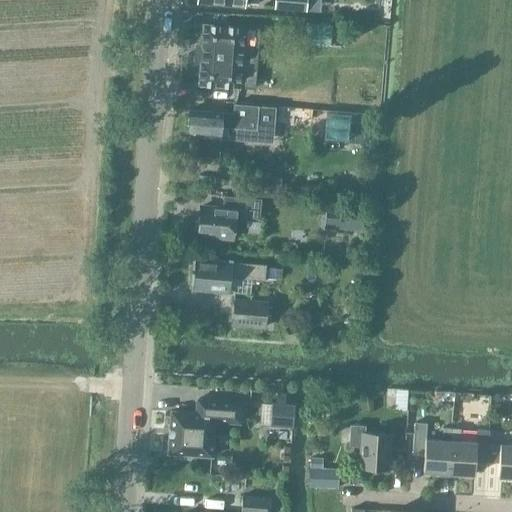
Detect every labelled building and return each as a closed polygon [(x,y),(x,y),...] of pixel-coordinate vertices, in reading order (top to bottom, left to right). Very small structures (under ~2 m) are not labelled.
[(275,0),(275,8),(306,11),(307,0),(275,0)] [(199,82),(199,85),(201,85),(237,87),(237,88),(239,88),(239,87),(244,28),(241,27),(241,28),(205,25),(203,24),(203,27),(202,45),(200,64),(199,82)] [(274,86),(274,65),(261,66),(261,86),(274,86)] [(297,87),(319,90),(323,69),(301,65),(297,87)] [(189,110),(188,134),(199,135),(198,155),(219,157),(220,138),(261,141),(262,130),(273,130),(275,107),(235,104),(235,114),(189,110)] [(250,177),(248,196),(280,198),(281,179),(250,177)] [(196,223),(196,229),(198,232),(198,235),(234,239),(236,217),(260,219),(261,200),(224,197),(223,209),(201,207),(199,220),(196,223)] [(340,207),(339,229),(363,231),(364,209),(340,207)] [(192,274),(191,284),(194,284),(194,288),(247,293),(249,266),(232,264),(233,260),(216,259),(216,263),(196,261),(195,275),(192,274)] [(232,324),(266,327),(267,302),(234,299),(232,324)] [(173,411),(172,411),(172,412),(169,451),(169,453),(170,453),(173,453),(177,457),(191,458),(195,455),(211,456),(213,456),(213,455),(215,421),(240,423),(242,402),(198,399),(197,413),(173,411)] [(292,428),(294,405),(285,404),(275,403),(272,403),(272,405),(262,404),(261,424),(271,425),(271,426),(292,428)] [(415,423),(413,455),(425,455),(424,471),(439,472),(439,476),(449,477),(452,429),(443,428),(443,441),(426,440),(427,424),(415,423)] [(353,444),(366,445),(364,466),(391,468),(393,434),(368,432),(368,425),(354,424),(353,444)] [(452,429),(449,477),(459,477),(459,473),(475,474),(475,461),(488,462),(489,444),(490,430),(478,429),(477,443),(460,442),(461,429),(452,429)] [(511,445),(489,444),(488,462),(499,462),(498,476),(511,477),(511,445)] [(341,468),(324,468),(313,467),(312,485),(340,487),(341,468)] [(270,511),(271,498),(242,496),(240,511),(270,511)]
